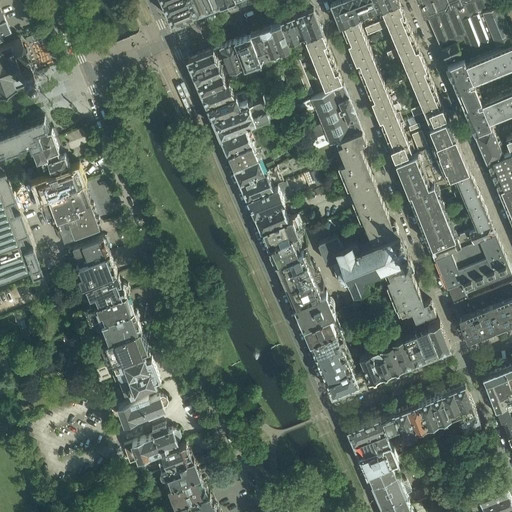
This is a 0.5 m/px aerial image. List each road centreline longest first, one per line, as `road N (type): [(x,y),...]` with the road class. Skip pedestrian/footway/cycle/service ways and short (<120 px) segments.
road 1 (residential): [(88,73),(206,371),(282,511)]
road 2 (residential): [(329,411),(169,42)]
road 3 (residential): [(320,0),(464,357)]
road 4 (residential): [(511,244),(411,0)]
road 5 (residential): [(329,411),(464,357)]
road 6 (residential): [(464,357),(511,474)]
